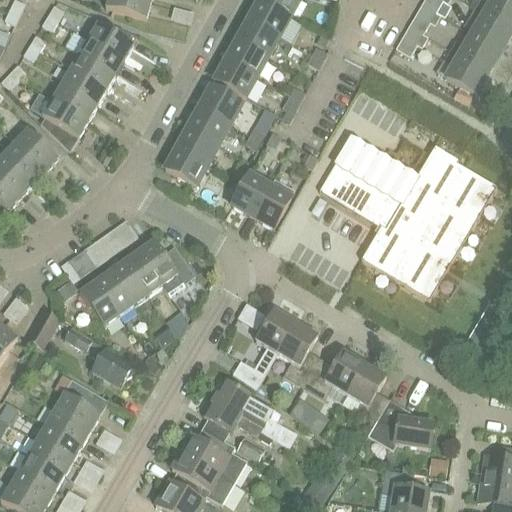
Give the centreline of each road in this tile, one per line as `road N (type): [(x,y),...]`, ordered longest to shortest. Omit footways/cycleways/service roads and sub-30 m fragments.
road 1 (residential): [(105,511),(246,267)]
road 2 (residential): [(476,410),(246,267)]
road 3 (residential): [(123,188),(231,0)]
road 4 (residential): [(246,267),(123,188)]
road 5 (residential): [(123,188),(89,220),(23,257),(0,255)]
